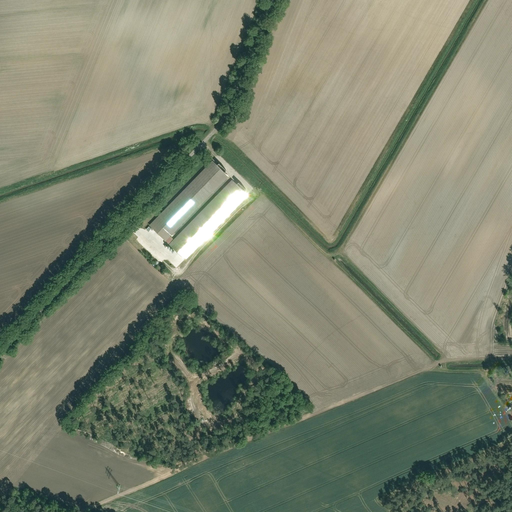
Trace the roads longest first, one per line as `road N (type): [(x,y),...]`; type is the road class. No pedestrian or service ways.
road 1 (track): [(80,511),(445,359)]
road 2 (residential): [(0,353),(214,131),(233,97)]
